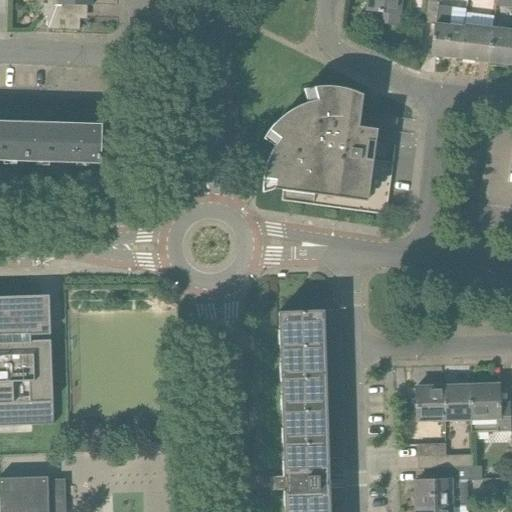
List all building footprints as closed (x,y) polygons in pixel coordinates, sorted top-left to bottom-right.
[(80,32),(80,19),(80,7),(92,7),(92,5),(90,5),(90,0),(48,0),(48,4),(43,4),(43,20),(47,20),(48,33),(80,32)] [(377,24),(399,26),(401,0),(367,0),(366,10),(378,12),(377,24)] [(459,58),(464,26),(466,10),(438,6),(439,2),(440,2),(440,0),(427,0),(424,24),(434,25),(430,55),(459,58)] [(511,0),(495,0),(495,7),(511,8),(511,0)] [(459,58),(489,62),(493,29),(464,26),(459,58)] [(511,31),(493,29),(489,62),(511,64),(511,31)] [(373,160),(373,157),(372,157),(371,160),(365,159),(368,141),(374,142),(373,143),(375,143),(377,129),(358,127),(363,110),(362,94),(361,94),(361,95),(352,91),(347,89),(344,89),(338,88),(329,87),(322,87),(315,88),(309,89),(304,90),(307,103),(304,104),(301,106),(294,109),(288,113),(282,117),(277,122),(272,127),(268,133),(266,136),(264,139),(275,146),(272,152),(269,157),(267,164),(265,171),(264,178),(263,185),(263,189),(263,193),(274,190),(282,191),(281,202),(386,216),(395,146),(394,146),(392,163),(373,160)] [(0,160),(26,161),(99,163),(100,126),(27,124),(0,122),(0,160)] [(42,319),(41,297),(0,298),(0,427),(8,427),(53,425),(52,383),(50,341),(46,341),(43,341),(42,319)] [(329,511),(328,476),(323,310),(278,312),(283,477),(286,477),(286,491),(284,491),(284,511),(329,511)] [(471,433),(511,432),(510,424),(510,403),(499,403),(498,385),(469,386),(471,419),(471,433)] [(444,420),(471,419),(469,386),(444,387),(444,420)] [(417,420),(444,420),(444,387),(416,388),(417,420)] [(418,457),(446,456),(445,444),(417,445),(418,457)] [(440,469),(472,468),(472,456),(446,456),(418,457),(418,469),(440,469)] [(416,509),(453,508),(468,507),(467,481),(481,480),(481,467),(472,468),(440,469),(440,482),(415,482),(416,509)] [(65,511),(65,480),(48,481),(48,478),(0,479),(0,511),(65,511)]
